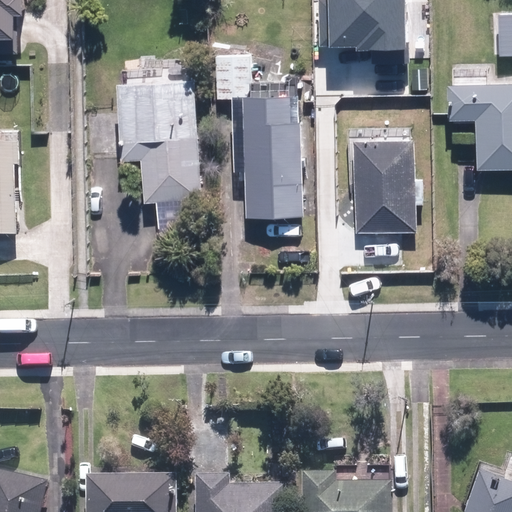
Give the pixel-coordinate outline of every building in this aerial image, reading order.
[(20,0),(0,0),(0,36),(9,36),(9,12),(21,12),(20,0)] [(319,0),(320,47),(357,46),(357,50),(405,49),(403,0),(319,0)] [(500,56),(511,55),(511,14),(499,15),(500,56)] [(196,201),(191,82),(121,85),(124,163),(141,162),(142,203),(196,201)] [(511,84),(450,86),(451,121),(474,121),(475,170),(511,169),(511,84)] [(292,98),(242,99),(244,218),(301,216),(299,124),(292,124),(292,98)] [(414,141),(358,141),(358,236),(413,237),(414,141)] [(26,144),(0,143),(0,232),(25,233),(26,144)] [(511,511),(511,475),(489,467),(472,511),(511,511)] [(0,511),(38,511),(46,481),(0,471),(0,511)] [(302,471),(302,511),(389,511),(389,480),(334,481),(334,471),(302,471)] [(88,473),(88,511),(173,511),(173,472),(88,473)] [(195,473),(195,511),(283,511),(284,481),(228,482),(228,473),(195,473)]
